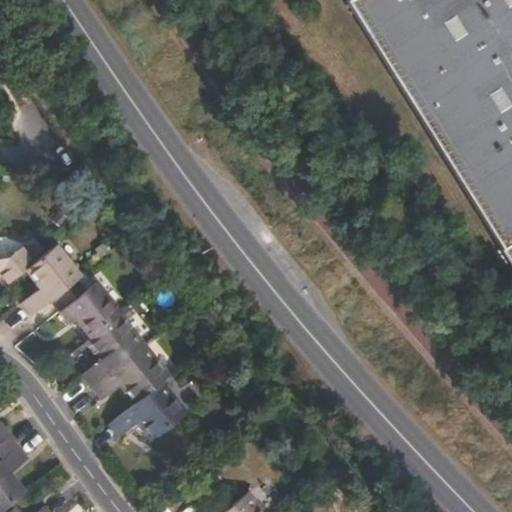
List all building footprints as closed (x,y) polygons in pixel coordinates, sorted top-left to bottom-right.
[(511,0),(350,0),(511,263),(511,0)] [(23,270),(36,260),(23,244),(7,258),(0,258),(0,277),(5,284),(23,270)] [(76,279),(81,276),(55,244),(36,260),(23,270),(38,288),(20,303),(30,316),(49,300),(76,279)] [(84,291),(76,279),(49,300),(68,324),(74,319),(89,338),(121,313),(95,281),(84,291)] [(145,344),(121,313),(89,338),(83,342),(98,360),(81,375),(91,388),(145,344)] [(170,374),(145,344),(91,388),(101,400),(119,386),(133,405),(162,381),(170,374)] [(187,412),(162,381),(133,405),(108,425),(118,437),(135,424),(150,442),(187,412)] [(0,459),(17,446),(0,425),(0,459)] [(28,459),(18,446),(0,459),(0,510),(6,506),(24,491),(9,473),(28,459)] [(264,511),(248,491),(221,511),(264,511)]
